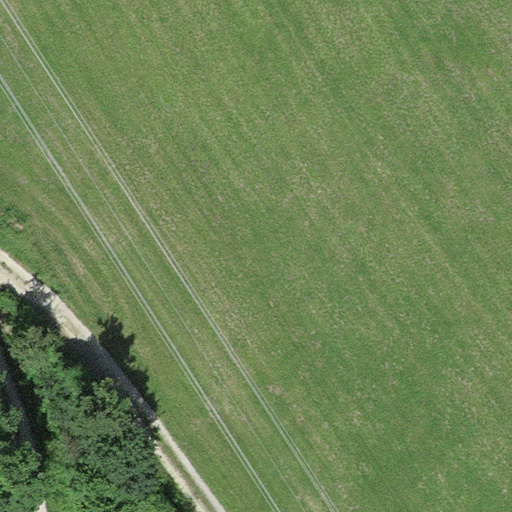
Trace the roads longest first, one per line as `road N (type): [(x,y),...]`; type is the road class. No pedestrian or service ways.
road 1 (track): [(0,274),(77,332),(201,511)]
road 2 (track): [(0,388),(31,511)]
